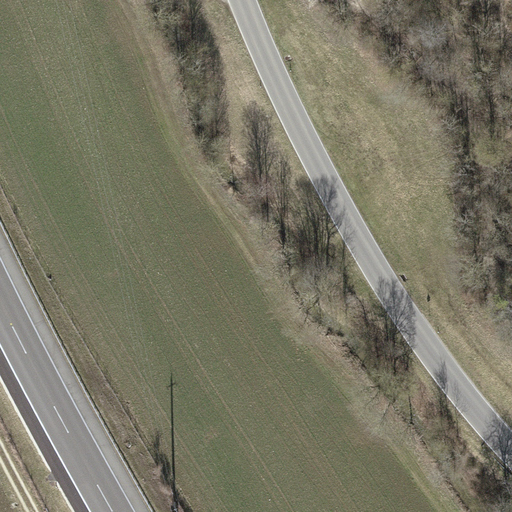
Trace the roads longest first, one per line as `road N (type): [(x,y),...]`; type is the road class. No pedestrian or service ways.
road 1 (primary): [(243,0),(338,205),(511,448)]
road 2 (trunk): [(0,296),(113,511)]
